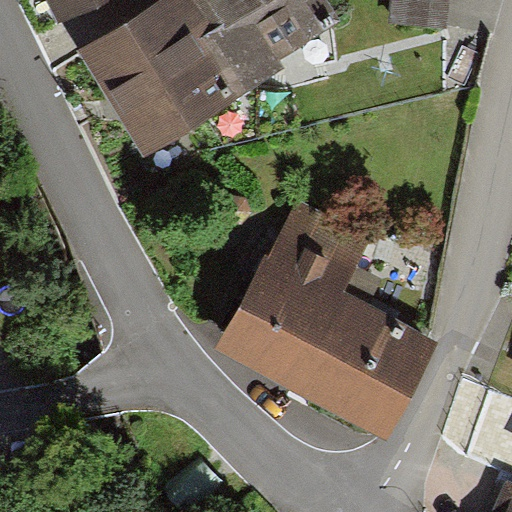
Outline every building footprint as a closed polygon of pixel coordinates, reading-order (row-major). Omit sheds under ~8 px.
[(54,0),(59,9),(77,0),(54,0)] [(125,0),(77,30),(143,142),(284,57),(280,50),(258,11),(212,18),(199,0),(125,0)] [(199,0),(212,18),(258,11),(280,50),(341,17),(331,0),(199,0)] [(450,0),(391,0),(390,16),(448,22),(450,0)] [(260,254),(209,347),(386,443),(441,343),(345,291),(369,249),(295,209),(268,259),(260,254)] [(511,511),(511,485),(507,484),(495,511),(511,511)]
